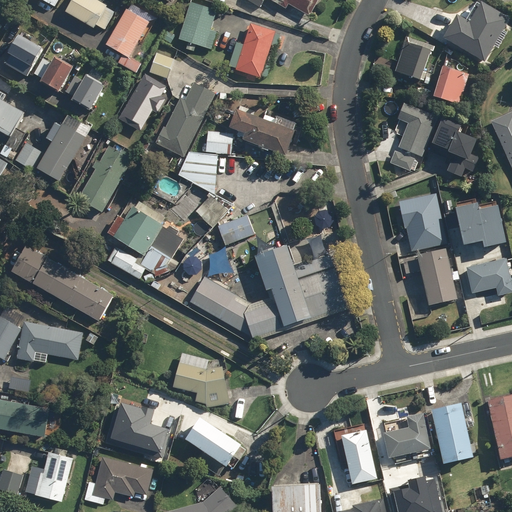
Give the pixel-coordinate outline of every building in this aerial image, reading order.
[(40,0),(54,8),(58,0),(40,0)] [(114,14),(91,0),(70,0),(64,11),(92,29),(95,24),(104,30),(114,14)] [(320,0),(269,0),(287,10),(290,5),(311,17),(320,0)] [(467,23),(455,16),(442,41),(485,64),(510,19),(478,2),(467,23)] [(217,12),(190,3),(178,40),(179,41),(179,42),(181,42),(181,41),(181,42),(182,43),(183,42),(187,44),(185,50),(194,53),(196,46),(211,51),(217,33),(211,31),(217,12)] [(144,14),(129,5),(103,45),(114,52),(110,58),(136,75),(141,66),(128,57),(149,25),(141,20),(144,14)] [(228,66),(236,69),(235,71),(259,79),(266,81),(271,68),(264,66),(270,46),(276,48),(281,36),(275,34),(275,33),(251,25),(243,47),(235,45),(228,66)] [(42,51),(17,36),(1,63),(26,78),(42,51)] [(429,55),(432,56),(435,48),(407,38),(395,73),(419,82),(429,55)] [(175,59),(156,52),(148,73),(166,80),(175,59)] [(72,69),(54,58),(39,84),(57,95),(72,69)] [(469,77),(442,67),(432,97),(459,106),(469,77)] [(87,78),(85,77),(70,102),(89,113),(104,88),(97,84),(103,74),(93,68),(87,78)] [(161,96),(166,88),(144,75),(118,120),(140,133),(152,112),(157,115),(166,99),(161,96)] [(184,158),(215,94),(193,84),(184,101),(179,99),(165,128),(163,127),(155,144),(184,158)] [(0,134),(9,140),(23,115),(2,102),(6,95),(0,91),(0,134)] [(458,135),(461,127),(403,104),(396,120),(398,121),(393,134),(401,137),(396,150),(421,160),(424,152),(445,160),(444,164),(448,166),(445,174),(460,180),(464,170),(472,173),(484,145),(458,135)] [(228,130),(242,141),(284,157),(293,133),(292,132),(295,124),(265,114),(262,122),(252,118),(254,112),(239,107),(237,113),(235,112),(228,130)] [(511,110),(489,122),(511,172),(511,110)] [(57,183),(85,139),(63,125),(61,129),(54,125),(45,139),(52,143),(36,170),(57,183)] [(232,134),(207,133),(206,154),(231,155),(232,134)] [(44,154),(26,143),(15,160),(33,171),(44,154)] [(102,211),(133,157),(110,144),(79,197),(102,211)] [(414,160),(394,151),(389,164),(409,172),(414,160)] [(188,154),(178,175),(213,195),(215,195),(216,155),(188,154)] [(0,176),(8,164),(0,158),(0,176)] [(447,244),(436,194),(397,202),(403,230),(405,229),(411,252),(447,244)] [(162,225),(165,220),(136,202),(114,238),(165,270),(184,239),(162,225)] [(310,205),(311,219),(333,217),(332,203),(310,205)] [(492,204),(449,209),(457,253),(495,245),(492,204)] [(246,216),(217,227),(224,247),(253,236),(246,216)] [(21,245),(7,271),(98,323),(113,297),(21,245)] [(331,254),(292,268),(285,246),(253,257),(265,293),(270,291),(272,297),(250,305),(206,277),(190,303),(253,342),(350,309),(338,275),(331,254)] [(227,249),(211,252),(209,276),(221,274),(234,275),(227,260),(227,249)] [(139,282),(146,270),(135,264),(137,261),(118,250),(109,264),(139,282)] [(457,300),(445,250),(402,260),(406,275),(419,272),(428,307),(457,300)] [(499,256),(461,266),(467,293),(486,288),(488,297),(507,290),(499,256)] [(0,359),(4,361),(21,330),(17,328),(22,320),(4,310),(0,316),(0,359)] [(47,356),(78,362),(83,333),(22,323),(16,361),(45,365),(47,356)] [(205,370),(208,360),(183,352),(172,388),(195,395),(198,409),(230,402),(222,367),(205,370)] [(511,457),(511,395),(487,400),(499,461),(511,457)] [(0,431),(45,438),(49,410),(0,402),(0,431)] [(460,405),(430,411),(442,467),(472,460),(460,405)] [(111,443),(160,456),(167,430),(153,426),(156,415),(121,406),(111,443)] [(408,429),(373,436),(378,462),(379,462),(380,468),(399,464),(397,458),(430,451),(422,413),(405,417),(408,429)] [(201,453),(195,461),(219,477),(229,462),(235,466),(245,452),(239,448),(240,447),(199,420),(184,441),(201,453)] [(377,480),(365,431),(340,437),(351,486),(377,480)] [(56,449),(55,455),(48,453),(44,470),(31,467),(24,494),(40,498),(62,503),(72,459),(66,458),(67,452),(56,449)] [(105,499),(112,501),(114,494),(133,499),(135,494),(145,496),(152,470),(103,456),(95,484),(89,482),(84,499),(104,505),(105,499)] [(24,476),(3,470),(2,474),(0,473),(0,490),(18,495),(24,476)] [(388,489),(393,511),(443,511),(436,479),(428,480),(426,475),(408,479),(409,484),(388,489)] [(270,489),(271,511),(320,511),(319,487),(270,489)] [(203,504),(169,511),(232,511),(238,507),(219,488),(203,504)] [(342,511),(385,511),(382,499),(353,506),(354,509),(342,511)]
